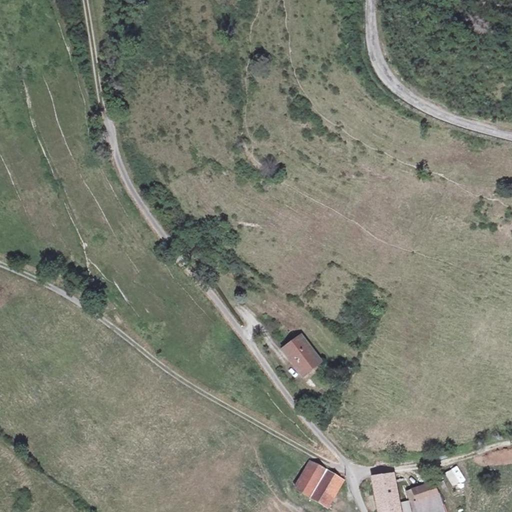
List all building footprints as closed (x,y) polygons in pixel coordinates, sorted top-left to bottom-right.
[(320,360),(300,337),(283,352),(302,374),(320,360)] [(343,479),(313,463),(299,490),(329,506),(343,479)] [(451,487),(465,482),(459,466),(445,472),(451,487)] [(400,511),(394,472),(370,476),(375,511),(400,511)] [(445,511),(437,487),(431,489),(429,482),(405,491),(412,511),(445,511)]
